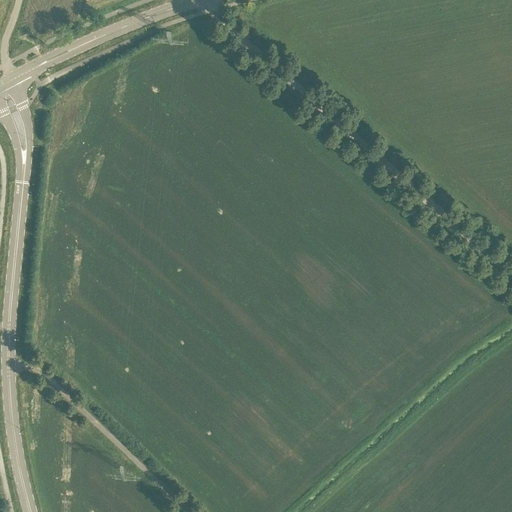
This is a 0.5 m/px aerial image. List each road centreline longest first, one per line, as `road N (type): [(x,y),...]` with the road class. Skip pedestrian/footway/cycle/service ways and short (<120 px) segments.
road 1 (unclassified): [(206,0),(511,274)]
road 2 (tertiary): [(64,409),(75,246),(108,103)]
road 3 (unclassified): [(188,511),(84,413),(64,409)]
